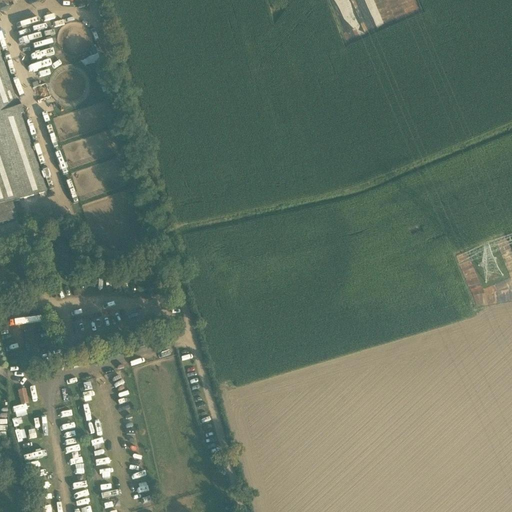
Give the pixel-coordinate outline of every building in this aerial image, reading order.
[(0,0),(0,9),(18,4),(16,0),(0,0)] [(57,18),(30,28),(32,34),(59,24),(57,18)] [(0,226),(17,221),(16,220),(24,217),(19,204),(12,207),(11,202),(46,191),(20,113),(23,112),(19,99),(16,100),(0,52),(0,226)] [(20,405),(28,403),(24,388),(16,391),(20,405)] [(33,404),(9,407),(10,413),(34,409),(33,404)] [(64,437),(73,435),(70,424),(61,426),(64,437)]
